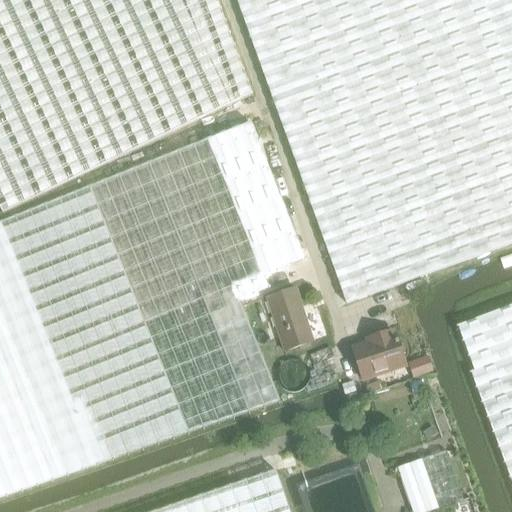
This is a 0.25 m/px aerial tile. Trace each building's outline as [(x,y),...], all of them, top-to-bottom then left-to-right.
[(252,98),(217,0),(0,0),(0,208),(5,218),(252,98)] [(234,0),(239,13),(345,306),(511,245),(511,10),(508,0),(234,0)] [(0,227),(0,498),(239,414),(267,404),(277,400),(239,307),(237,302),(239,301),(267,290),(262,277),(208,144),(7,225),(0,227)] [(312,344),(295,292),(267,301),(284,353),(312,344)] [(511,300),(456,322),(456,335),(511,481),(511,300)] [(353,350),(352,350),(362,381),(363,380),(406,366),(395,336),(393,337),(391,332),(374,338),(375,342),(353,350)] [(332,349),(312,357),(316,368),(337,360),(332,349)] [(428,358),(408,365),(413,379),(432,373),(428,358)] [(366,387),(368,396),(381,391),(379,383),(366,387)] [(397,471),(410,511),(435,511),(463,502),(446,454),(397,471)] [(272,474),(160,511),(285,511),(273,475),(272,474)]
